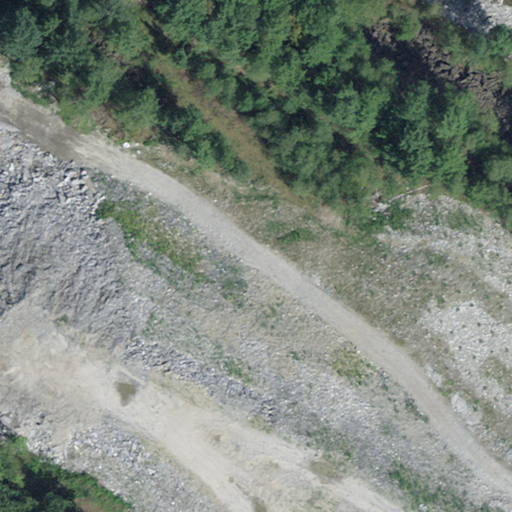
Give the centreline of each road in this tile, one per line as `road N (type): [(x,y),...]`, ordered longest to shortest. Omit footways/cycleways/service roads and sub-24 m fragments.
road 1 (track): [(27,115),(33,167),(184,275),(332,397),(422,488)]
road 2 (track): [(27,115),(175,174),(511,362)]
